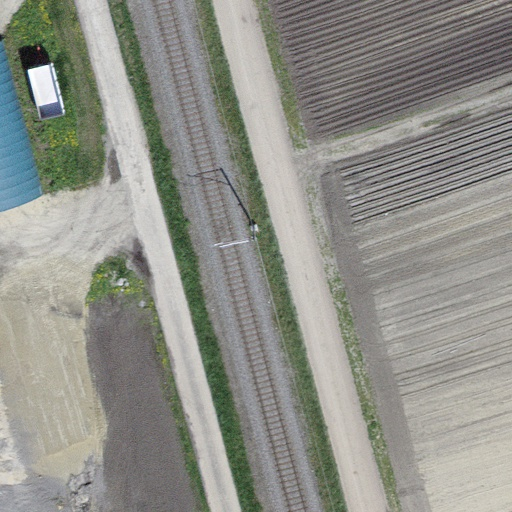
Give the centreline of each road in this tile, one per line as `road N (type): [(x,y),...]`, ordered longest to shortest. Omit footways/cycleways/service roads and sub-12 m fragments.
road 1 (track): [(370,511),(234,0)]
road 2 (track): [(227,511),(92,0)]
